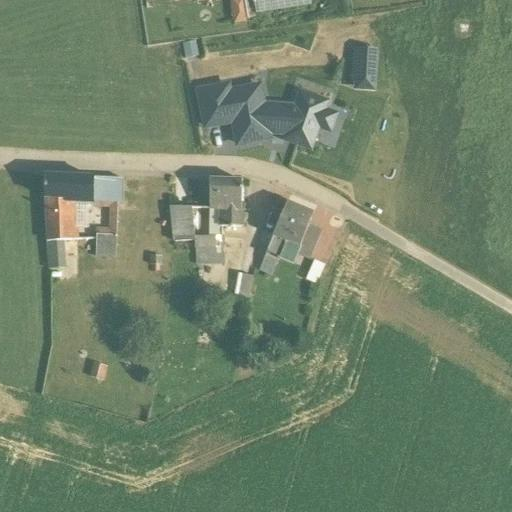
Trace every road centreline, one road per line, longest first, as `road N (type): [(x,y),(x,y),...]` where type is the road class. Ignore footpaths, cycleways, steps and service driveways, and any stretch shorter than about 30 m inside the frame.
road 1 (residential): [(0,166),(274,176),(375,231)]
road 2 (track): [(375,231),(511,315)]
